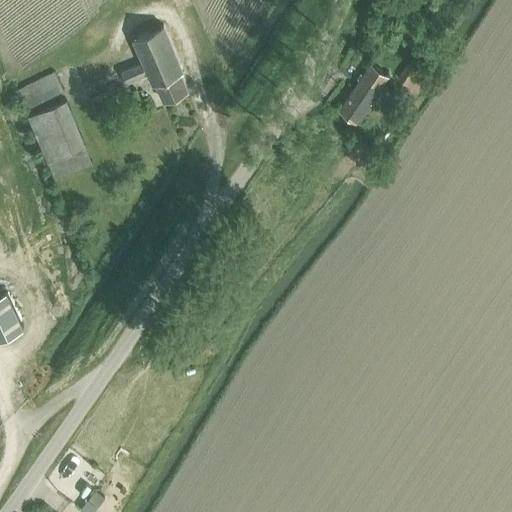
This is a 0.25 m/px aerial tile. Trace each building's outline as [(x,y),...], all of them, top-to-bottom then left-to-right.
[(164,100),(188,90),(180,71),(183,70),(163,25),(132,38),(143,62),(121,72),(126,84),(148,74),(153,83),(156,82),(164,100)] [(356,121),(371,98),(383,106),(393,90),(381,83),(388,74),(371,62),(340,110),(356,121)] [(407,64),(398,78),(406,83),(403,88),(416,96),(426,79),(423,76),(424,74),(407,64)] [(54,70),(17,90),(27,109),(64,89),(54,70)] [(28,115),(55,177),(92,162),(67,99),(28,115)] [(23,268),(72,243),(65,229),(16,254),(23,268)] [(6,291),(0,293),(0,338),(24,327),(6,291)] [(98,488),(83,506),(90,511),(93,511),(107,496),(98,488)]
